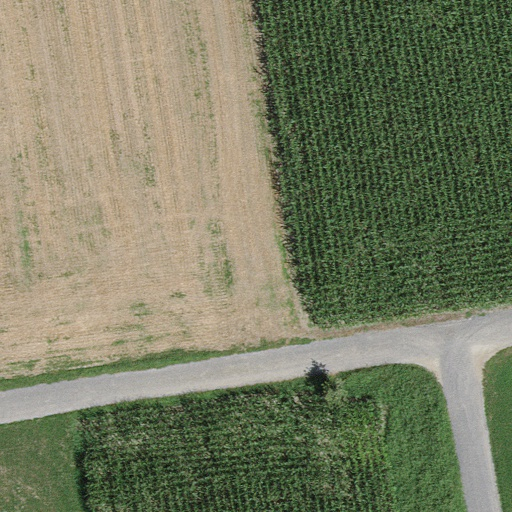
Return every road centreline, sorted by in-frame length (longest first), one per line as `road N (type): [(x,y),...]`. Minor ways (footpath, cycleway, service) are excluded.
road 1 (track): [(511,349),(0,417)]
road 2 (track): [(455,358),(480,511)]
